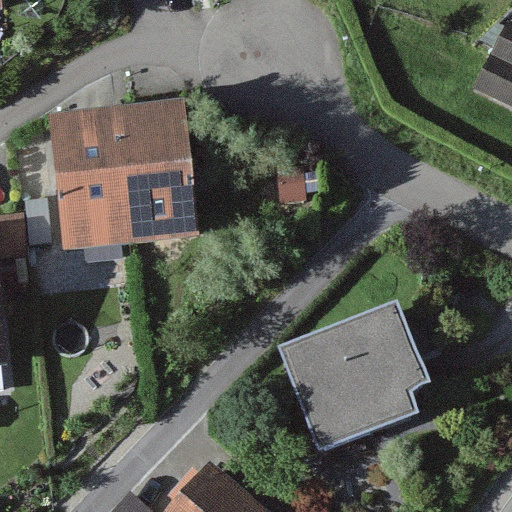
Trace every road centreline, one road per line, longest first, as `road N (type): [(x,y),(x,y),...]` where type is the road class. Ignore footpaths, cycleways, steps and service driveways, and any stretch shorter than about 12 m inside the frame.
road 1 (residential): [(421,174),(162,30),(0,128)]
road 2 (residential): [(421,174),(94,511)]
